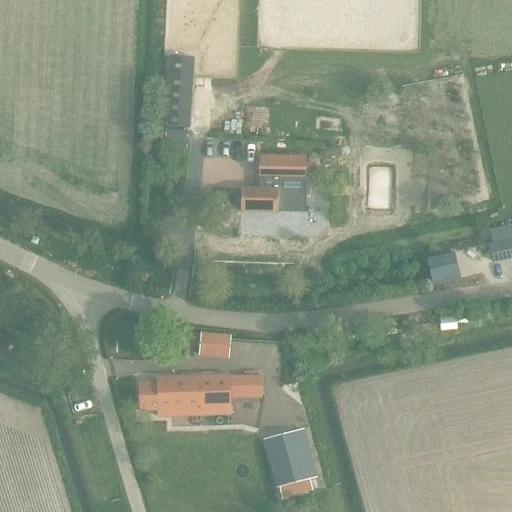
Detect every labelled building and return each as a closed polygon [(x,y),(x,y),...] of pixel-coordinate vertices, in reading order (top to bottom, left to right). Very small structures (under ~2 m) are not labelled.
[(240,189),(240,212),(305,214),(306,158),(259,156),(258,181),(260,181),(259,190),(240,189)] [(347,210),(371,210),(372,173),(348,172),(347,210)] [(492,243),(488,244),(493,263),(511,259),(511,226),(490,232),(492,243)] [(453,253),(426,260),(431,283),(459,276),(453,253)] [(455,316),(439,317),(439,331),(456,330),(455,316)] [(223,352),(225,351),(226,340),(198,337),(196,356),(223,358),(223,352)] [(157,383),(138,384),(139,412),(157,411),(157,417),(229,415),(228,398),(260,397),(260,377),(228,378),(228,377),(157,379),(157,383)] [(299,431),(264,441),(276,488),(312,479),(299,431)]
